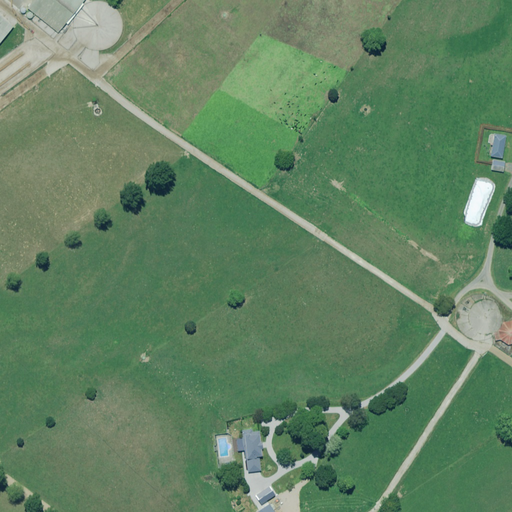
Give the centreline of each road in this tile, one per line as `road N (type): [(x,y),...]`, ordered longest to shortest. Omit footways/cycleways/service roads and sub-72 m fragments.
road 1 (track): [(511,362),(466,343),(432,308),(22,20)]
road 2 (track): [(378,511),(488,346)]
